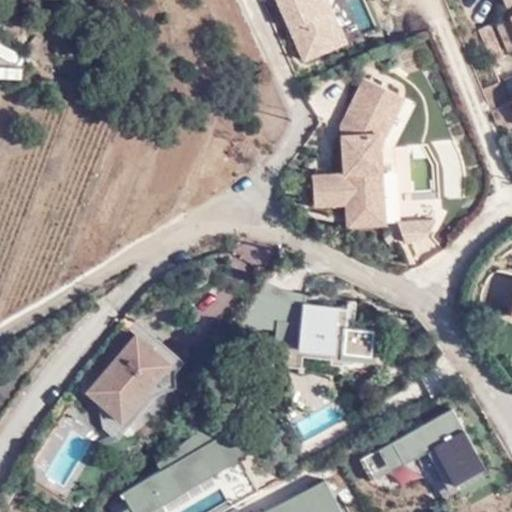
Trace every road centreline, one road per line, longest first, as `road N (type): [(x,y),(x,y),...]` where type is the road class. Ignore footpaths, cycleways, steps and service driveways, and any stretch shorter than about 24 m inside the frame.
road 1 (residential): [(170,240),(86,331),(0,451)]
road 2 (residential): [(416,296),(236,214),(170,240)]
road 3 (residential): [(170,240),(0,331)]
road 4 (residential): [(511,428),(469,353),(416,296)]
road 5 (residential): [(416,296),(468,237),(511,205)]
